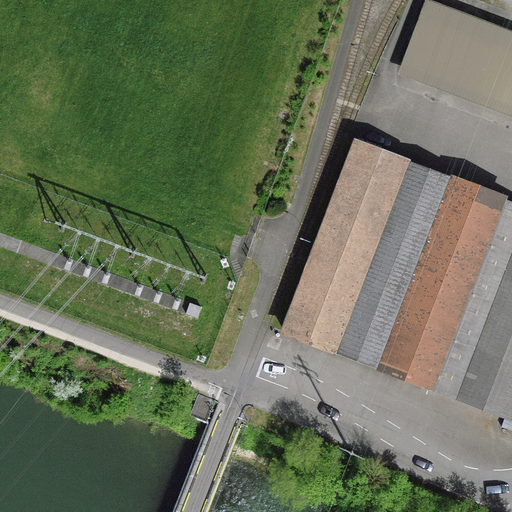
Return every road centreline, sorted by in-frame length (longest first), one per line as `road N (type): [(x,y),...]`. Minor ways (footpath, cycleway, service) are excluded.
road 1 (residential): [(511,486),(457,485),(272,396),(237,387)]
road 2 (residential): [(237,387),(0,303)]
road 3 (unclassified): [(237,387),(188,511)]
